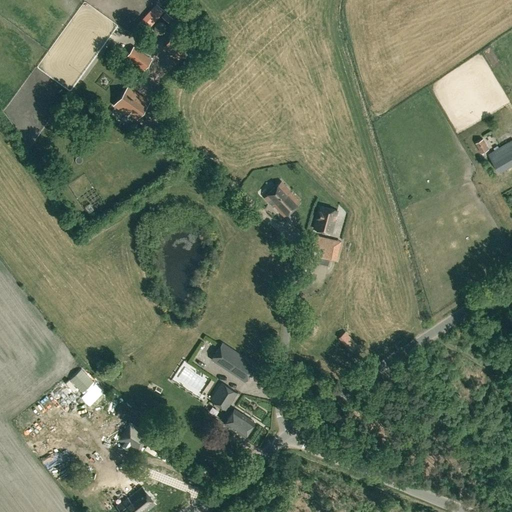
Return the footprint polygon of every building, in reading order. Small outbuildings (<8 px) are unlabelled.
[(159,6),(145,22),(150,27),(164,11),(159,6)] [(166,20),(170,15),(166,11),(161,16),(166,20)] [(165,32),(167,45),(180,43),(178,30),(165,32)] [(152,59),(135,46),(128,56),(145,69),(152,59)] [(148,102),(126,85),(113,104),(128,115),(129,113),(136,118),(148,102)] [(481,153),(489,148),(483,138),(476,142),(481,153)] [(511,138),(490,152),(501,169),(511,162),(511,138)] [(284,216),(299,202),(280,182),(264,197),(272,206),(273,205),(284,216)] [(336,211),(320,206),(314,229),(331,233),(336,211)] [(334,240),(315,235),(311,249),(331,254),(334,240)] [(256,364),(223,342),(211,359),(245,381),(256,364)] [(192,367),(182,379),(201,396),(211,384),(192,367)] [(237,393),(221,382),(210,399),(226,409),(237,393)] [(244,436),(254,421),(234,408),(224,423),(244,436)] [(149,435),(130,422),(118,440),(138,452),(149,435)] [(145,511),(156,503),(142,486),(128,498),(128,497),(117,506),(121,511),(145,511)]
